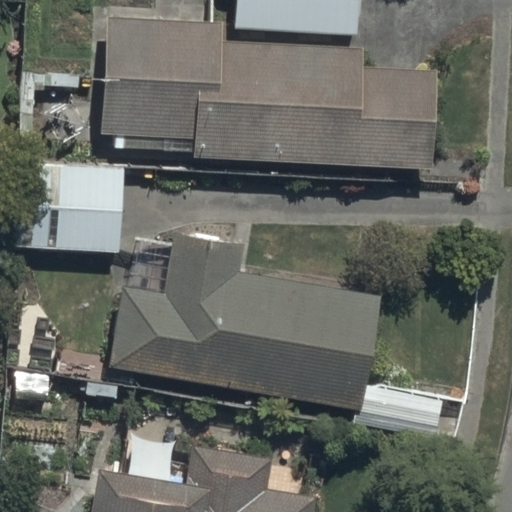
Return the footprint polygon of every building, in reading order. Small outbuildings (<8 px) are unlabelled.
[(232,0),(232,20),(354,26),(355,0),(232,0)] [(428,158),(432,58),(362,56),(362,37),(221,32),(221,13),(99,9),(95,125),(112,126),(111,142),(186,144),(186,150),(428,158)] [(116,244),(119,162),(38,159),(35,241),(116,244)] [(109,372),(361,411),(381,281),(129,242),(109,372)] [(187,461),(91,445),(81,511),(308,511),(312,486),(266,479),(270,450),(190,438),(187,461)]
